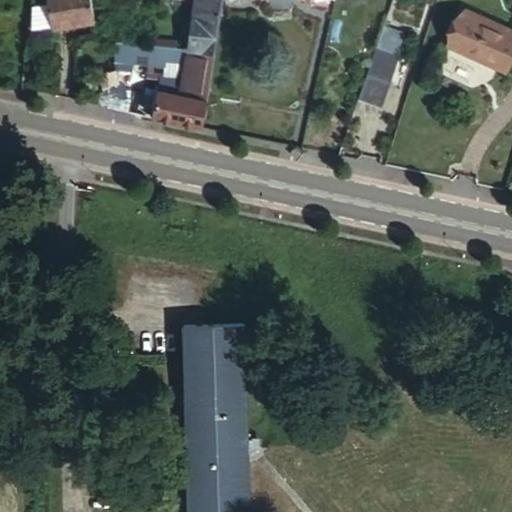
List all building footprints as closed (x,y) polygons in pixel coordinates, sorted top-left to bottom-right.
[(46,0),(48,8),(51,28),(50,29),(92,22),(88,0),(46,0)] [(194,0),(186,51),(214,55),(222,0),(194,0)] [(48,8),(29,11),(27,31),(51,28),(48,8)] [(507,69),(511,55),(511,28),(464,9),(449,46),(507,69)] [(404,35),(383,28),(376,50),(396,57),(404,35)] [(376,50),(358,98),(378,105),(396,57),(376,50)] [(152,117),(202,128),(214,55),(186,51),(182,78),(179,93),(156,90),(152,117)] [(159,75),(156,90),(179,93),(182,78),(159,75)] [(188,511),(253,511),(242,322),(181,325),(188,511)]
